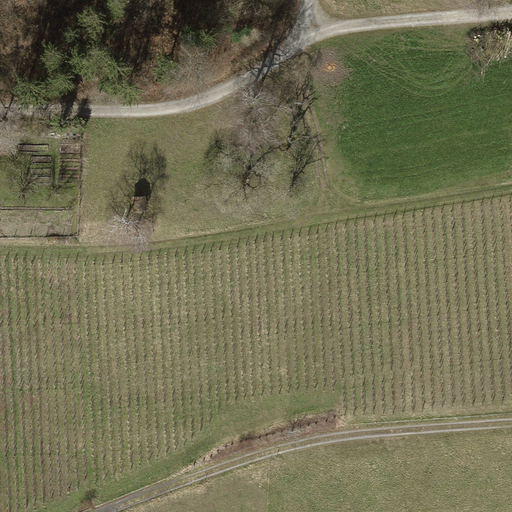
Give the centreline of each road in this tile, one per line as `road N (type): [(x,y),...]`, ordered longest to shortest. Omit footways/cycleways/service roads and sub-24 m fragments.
road 1 (track): [(101,511),(281,452),(511,429)]
road 2 (track): [(0,261),(149,254),(334,221)]
road 3 (track): [(0,114),(159,111),(211,102),(265,74),(311,32)]
road 4 (track): [(511,18),(311,32)]
road 5 (track): [(334,221),(511,194)]
road 6 (track): [(334,221),(296,48)]
